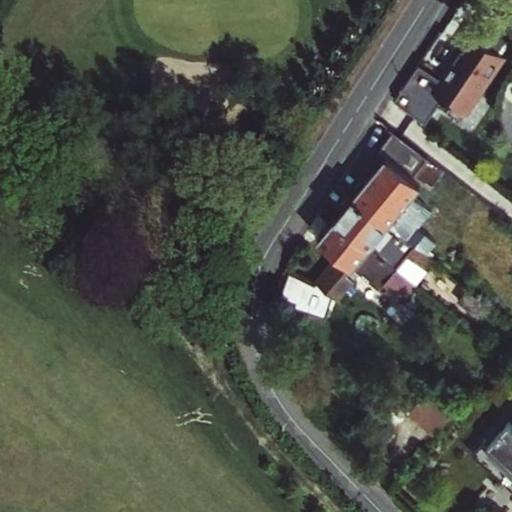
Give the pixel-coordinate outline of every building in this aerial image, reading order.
[(461,47),(433,90),(463,113),(483,84),(486,86),(496,70),(493,68),(503,53),(470,31),(460,46),(461,47)] [(386,154),(413,174),(426,154),(393,128),(377,147),(386,154)] [(386,221),(426,254),(436,241),(417,226),(431,208),(411,191),(421,180),(413,174),(386,154),(353,194),(386,221)] [(426,154),(413,174),(421,180),(428,186),(442,167),(426,154)] [(336,215),(415,281),(433,260),(426,254),(386,221),(353,194),(336,215)] [(350,270),(354,265),(379,285),(380,284),(385,279),(389,282),(404,295),(415,281),(336,215),(319,236),(337,251),(315,277),(336,295),(354,274),(350,270)] [(295,281),(299,273),(286,268),(282,276),(295,281)] [(277,291),(288,296),(295,281),(282,276),(277,291)] [(389,282),(385,279),(380,284),(384,287),(389,282)] [(409,414),(421,424),(441,401),(430,391),(409,414)] [(441,401),(421,424),(433,436),(454,412),(441,401)] [(488,445),(511,466),(511,425),(508,422),(488,445)]
